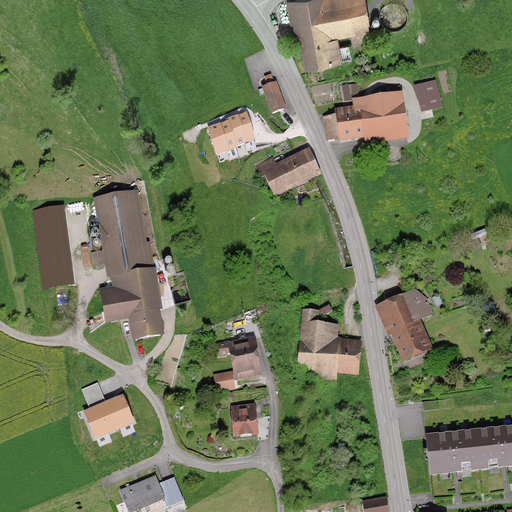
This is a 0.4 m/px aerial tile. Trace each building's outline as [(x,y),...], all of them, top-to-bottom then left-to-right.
[(328,0),(295,0),(307,66),(350,59),(348,45),(336,47),(337,50),(328,52),(323,27),(365,20),(362,2),(330,8),(328,0)] [(385,28),(389,30),(393,31),(397,30),(402,28),(405,25),(407,21),(408,17),(407,12),(405,8),(401,5),(397,3),(393,3),(388,4),(384,7),(381,10),(380,15),(380,20),(382,24),(385,28)] [(264,76),(267,84),(274,82),(272,74),(264,76)] [(286,107),(277,81),(274,82),(267,84),(262,86),(272,113),(286,107)] [(431,84),(415,88),(422,111),(438,106),(431,84)] [(405,130),(399,96),(384,98),(383,90),(355,94),(356,102),(354,102),(355,114),(324,118),(328,142),(405,130)] [(247,111),(228,117),(229,119),(238,145),(256,139),(247,111)] [(238,147),(238,145),(229,119),(208,126),(217,154),(238,147)] [(282,168),(275,171),(270,159),(255,166),(261,179),(265,177),(273,194),(311,177),(311,178),(319,175),(310,155),(282,168)] [(105,264),(108,278),(111,277),(148,271),(146,259),(150,259),(147,246),(144,246),(134,194),(94,201),(103,253),(92,255),(94,266),(105,264)] [(63,205),(34,209),(44,287),(74,282),(63,205)] [(101,292),(103,304),(106,321),(130,317),(134,340),(159,336),(148,271),(111,277),(113,290),(101,292)] [(426,350),(411,317),(421,313),(423,318),(431,314),(424,299),(420,301),(417,294),(414,296),(413,294),(403,298),(403,297),(379,308),(379,309),(382,308),(404,360),(426,350)] [(329,345),(329,337),(312,335),(313,327),(314,327),(316,313),(302,312),(297,365),(308,366),(307,377),(334,379),(335,372),(356,374),(359,349),(329,345)] [(226,355),(230,354),(232,362),(254,358),(250,339),(217,346),(219,357),(226,356),(226,355)] [(257,373),(254,358),(232,362),(235,380),(251,377),(250,374),(257,373)] [(216,384),(217,392),(232,389),(231,381),(216,384)] [(133,421),(122,396),(86,411),(97,437),(133,421)] [(231,416),(233,437),(256,434),(256,432),(267,433),(269,417),(254,419),(253,406),(231,408),(231,416)] [(481,471),(511,467),(511,428),(476,433),(481,471)] [(431,477),(481,471),(476,433),(427,438),(431,477)] [(141,507),(141,508),(163,499),(154,478),(138,484),(139,486),(136,487),(136,486),(120,492),(128,511),(129,511),(141,507)] [(362,500),(364,511),(389,511),(387,496),(362,500)]
